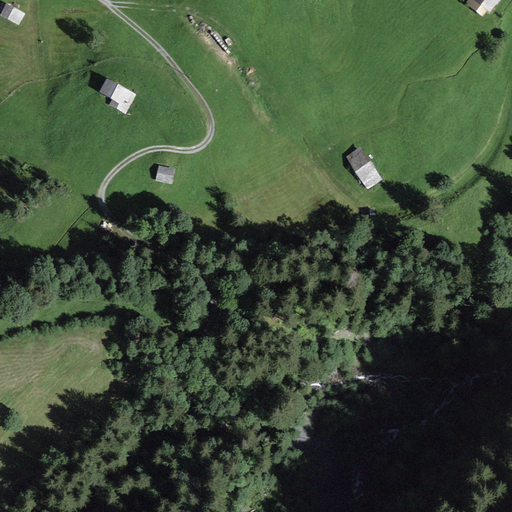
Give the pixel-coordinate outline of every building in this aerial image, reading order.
[(496,5),(499,0),(498,0),(469,0),(467,3),(482,15),(486,9),(489,11),(495,4),(496,5)] [(2,16),(17,24),(23,16),(3,5),(0,9),(0,10),(4,13),(2,16)] [(114,100),(111,105),(124,111),(132,97),(107,83),(101,93),(114,100)] [(347,158),(367,188),(378,180),(358,150),(347,158)] [(160,169),(158,180),(168,182),(170,171),(160,169)] [(98,229),(105,237),(112,231),(109,228),(111,226),(108,224),(107,226),(104,222),(98,229)]
